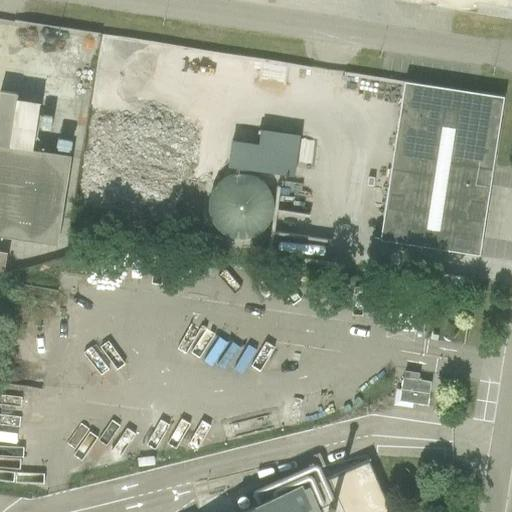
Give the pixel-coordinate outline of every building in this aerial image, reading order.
[(511,0),(399,0),(511,17),(511,0)] [(380,240),(479,255),(503,97),(405,82),(380,240)] [(225,141),(224,169),(294,172),(296,132),(258,131),(257,142),(225,141)] [(70,156),(0,145),(0,235),(57,245),(70,156)] [(205,227),(258,241),(274,178),(222,164),(205,227)] [(389,305),(386,329),(423,333),(425,309),(389,305)] [(399,401),(427,405),(430,381),(402,377),(399,401)] [(302,485),(240,511),(391,511),(369,460),(303,489),(302,485)]
